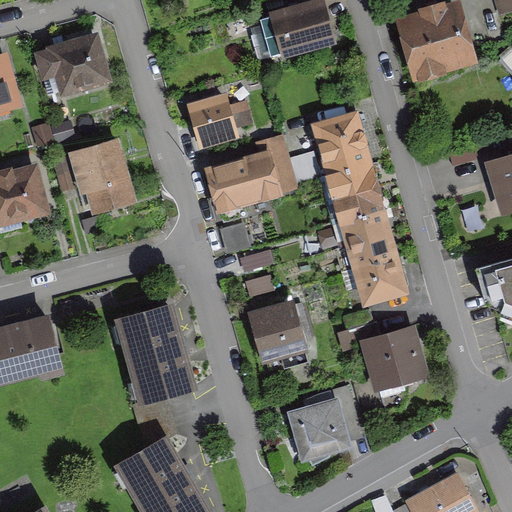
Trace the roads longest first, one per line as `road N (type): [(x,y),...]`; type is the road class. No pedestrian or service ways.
road 1 (residential): [(474,411),(357,0)]
road 2 (residential): [(195,251),(268,511)]
road 3 (residential): [(122,0),(195,251)]
road 4 (residential): [(474,411),(298,511)]
road 5 (residential): [(195,251),(0,301)]
